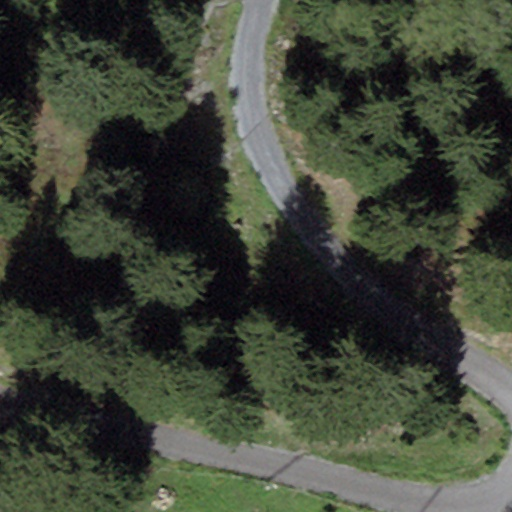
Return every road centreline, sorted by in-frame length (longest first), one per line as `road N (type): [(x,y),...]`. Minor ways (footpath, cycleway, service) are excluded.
road 1 (track): [(0,406),(417,500),(480,502),(511,490)]
road 2 (track): [(511,397),(359,289),(265,161),(246,103),(246,45),(257,0)]
